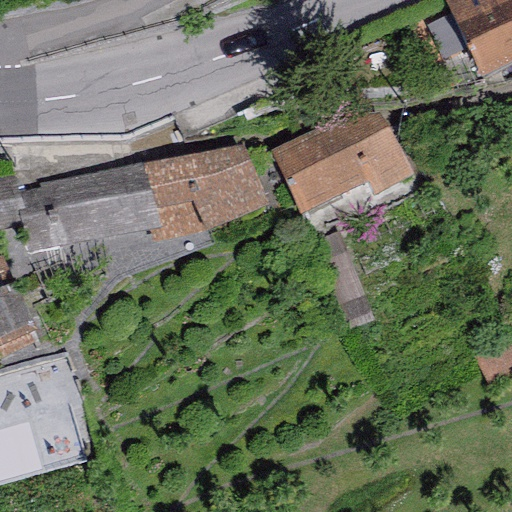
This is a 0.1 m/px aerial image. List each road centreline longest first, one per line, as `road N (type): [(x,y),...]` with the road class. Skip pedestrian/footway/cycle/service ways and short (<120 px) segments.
road 1 (secondary): [(0,105),(201,64),(357,0)]
road 2 (residential): [(0,99),(3,79),(49,47),(166,0)]
